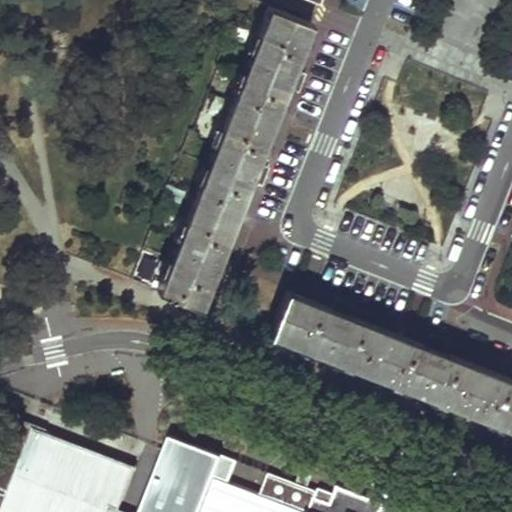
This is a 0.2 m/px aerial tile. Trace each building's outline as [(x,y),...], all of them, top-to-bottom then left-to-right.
[(201,305),(311,24),(266,7),(156,288),(201,305)] [(150,278),(154,259),(141,256),(137,276),(150,278)] [(502,425),(511,429),(511,380),(288,290),(271,332),(502,425)] [(0,487),(8,491),(0,510),(0,511),(107,511),(110,506),(120,510),(137,467),(34,427),(6,416),(0,432),(3,433),(0,442),(0,487)] [(379,511),(384,501),(338,484),(334,492),(319,486),(318,489),(269,470),(271,466),(172,428),(165,445),(154,473),(156,474),(141,511),(182,511),(191,492),(244,511),(252,511),(254,510),(259,511),(379,511)]
